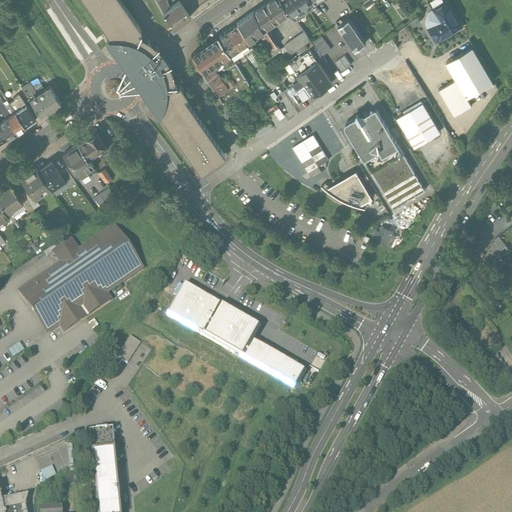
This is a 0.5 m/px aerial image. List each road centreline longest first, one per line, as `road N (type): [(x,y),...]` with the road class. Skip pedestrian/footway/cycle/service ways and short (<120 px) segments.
road 1 (primary): [(188,196),(254,258),(390,330)]
road 2 (primary): [(390,330),(511,128)]
road 3 (primary): [(294,511),(390,330)]
road 4 (residential): [(244,157),(382,59)]
road 5 (residential): [(358,511),(492,411)]
road 6 (unclassified): [(390,330),(435,356),(492,411)]
road 7 (residential): [(244,157),(172,50)]
